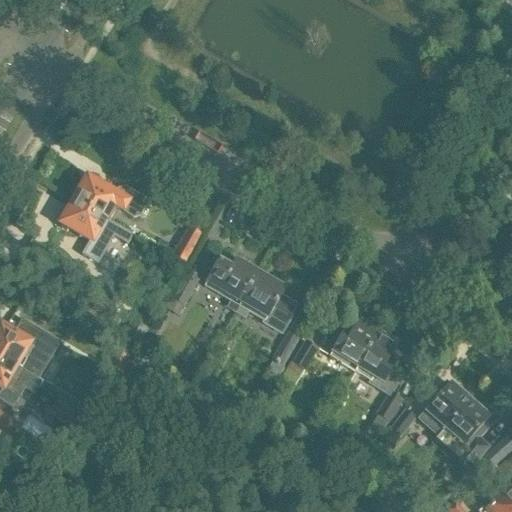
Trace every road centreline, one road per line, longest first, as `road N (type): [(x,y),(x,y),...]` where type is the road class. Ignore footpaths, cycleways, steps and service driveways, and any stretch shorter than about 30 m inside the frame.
road 1 (residential): [(63,71),(402,276)]
road 2 (residential): [(402,276),(511,94)]
road 3 (residential): [(511,351),(402,276)]
road 4 (residential): [(0,179),(63,71)]
